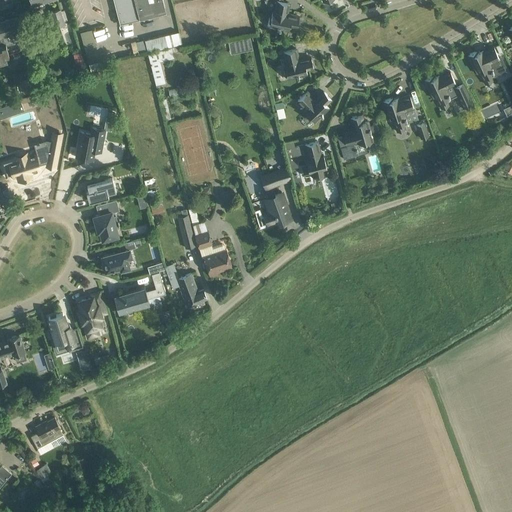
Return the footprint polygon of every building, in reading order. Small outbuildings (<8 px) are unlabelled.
[(113,0),(120,24),(139,19),(152,15),(151,10),(164,7),(162,0),(113,0)] [(287,14),(289,3),(276,0),(274,11),(272,10),(271,16),(269,16),(267,26),(288,30),(289,26),(296,28),(299,16),(290,14),(290,15),(287,14)] [(61,9),(50,12),(55,26),(65,23),(61,9)] [(18,42),(24,40),(18,16),(17,16),(17,13),(9,15),(10,18),(0,20),(0,63),(11,61),(9,54),(21,50),(18,42)] [(82,41),(91,39),(89,30),(79,32),(82,41)] [(148,52),(182,44),(179,32),(145,40),(148,52)] [(227,40),(229,53),(251,50),(250,38),(227,40)] [(170,47),(146,53),(154,83),(165,81),(160,63),(159,60),(173,57),(170,47)] [(468,55),(472,64),(476,73),(480,71),(481,75),(485,84),(493,81),(490,76),(494,74),(494,76),(507,70),(501,57),(499,58),(493,47),(483,51),(483,50),(477,52),(477,51),(468,55)] [(286,79),(297,76),(307,74),(306,70),(313,68),(310,56),(302,59),(299,60),(296,49),(283,52),(286,62),(284,63),(285,69),(284,69),(286,79)] [(20,82),(14,84),(16,95),(40,89),(35,69),(18,73),(20,82)] [(472,104),(463,83),(457,86),(454,80),(450,71),(440,76),(439,74),(434,77),(433,75),(424,79),(428,88),(432,98),(436,96),(438,99),(437,100),(442,109),(449,106),(446,100),(450,98),(457,95),(463,108),(472,104)] [(307,114),(306,115),(313,122),(329,107),(326,104),(331,99),(323,91),(316,97),(317,98),(315,100),(307,91),(297,100),(305,108),(303,110),(307,114)] [(414,108),(413,105),(409,95),(399,99),(398,97),(393,99),(392,97),(383,101),(389,120),(393,118),(394,122),(397,132),(405,129),(403,124),(407,122),(403,111),(414,108)] [(1,108),(2,113),(3,117),(11,114),(8,106),(1,108)] [(363,121),(361,114),(350,117),(352,126),(353,126),(354,129),(343,132),(344,136),(337,138),(343,159),(358,155),(354,142),(363,140),(363,142),(373,139),(367,120),(363,121)] [(421,139),(429,136),(424,122),(416,125),(421,139)] [(80,131),(75,157),(93,160),(94,150),(96,151),(96,148),(101,149),(100,151),(101,152),(105,129),(92,127),(91,133),(80,131)] [(41,169),(40,164),(46,162),(45,167),(57,169),(63,132),(51,130),(50,139),(47,139),(45,152),(37,155),(36,151),(33,152),(34,155),(30,156),(28,151),(0,159),(0,160),(5,178),(12,176),(13,178),(16,177),(17,182),(33,177),(32,172),(33,172),(33,171),(37,169),(37,170),(41,169)] [(293,141),(284,144),(289,162),(297,160),(299,160),(305,158),(308,167),(302,168),(304,176),(310,174),(312,173),(312,176),(312,177),(312,178),(326,175),(325,170),(327,170),(324,157),(323,157),(322,154),(321,154),(317,141),(304,144),(296,146),(295,146),(293,141)] [(279,186),(275,175),(270,177),(274,188),(279,186)] [(105,193),(107,193),(114,191),(112,182),(113,181),(112,178),(87,185),(89,191),(86,192),(89,201),(106,197),(105,193)] [(290,216),(282,195),(269,200),(273,212),(265,215),(266,216),(264,217),(261,210),(255,212),(261,231),(268,228),(267,227),(270,226),(270,227),(280,224),(281,225),(287,222),(286,217),(290,216)] [(102,239),(118,235),(115,226),(118,226),(115,216),(113,217),(111,212),(118,210),(116,199),(96,205),(99,214),(94,216),(98,231),(100,231),(102,239)] [(161,202),(149,205),(151,213),(163,210),(161,202)] [(188,214),(177,217),(185,248),(196,245),(188,214)] [(212,246),(211,243),(212,243),(208,231),(196,235),(202,256),(204,255),(209,273),(231,266),(226,249),(225,249),(224,244),(222,243),(212,246)] [(102,256),(104,263),(102,263),(104,270),(106,270),(106,271),(120,267),(121,270),(129,268),(127,258),(131,257),(129,249),(135,247),(133,240),(119,244),(121,251),(102,256)] [(178,285),(183,297),(187,307),(207,299),(203,290),(198,292),(190,273),(171,281),(173,287),(178,285)] [(144,286),(115,294),(114,294),(116,304),(119,312),(126,310),(126,309),(148,303),(147,299),(166,294),(162,281),(154,283),(155,288),(146,291),(144,286)] [(95,304),(93,296),(78,301),(80,309),(78,310),(82,322),(84,322),(87,330),(104,324),(100,310),(105,309),(104,303),(98,305),(98,304),(95,304)] [(69,350),(83,346),(77,327),(71,329),(70,325),(67,326),(63,313),(48,317),(58,348),(67,345),(69,350)] [(24,352),(21,342),(19,335),(8,338),(10,341),(3,344),(2,342),(0,343),(0,356),(13,353),(14,355),(17,362),(26,359),(23,352),(24,352)] [(107,353),(94,358),(96,364),(109,360),(107,353)] [(87,362),(80,364),(82,371),(89,369),(87,362)] [(39,384),(30,392),(37,399),(45,390),(39,384)] [(38,431),(30,436),(35,445),(37,448),(50,441),(53,447),(66,440),(63,434),(59,428),(61,428),(59,426),(55,417),(43,423),(42,422),(35,426),(38,431)] [(38,464),(38,463),(35,458),(30,461),(34,467),(38,464)] [(0,486),(6,479),(11,473),(1,465),(0,466),(0,486)] [(41,467),(35,471),(41,479),(47,487),(52,482),(41,467)] [(45,487),(39,479),(33,483),(39,492),(45,487)] [(31,504),(39,497),(33,490),(25,497),(31,504)]
